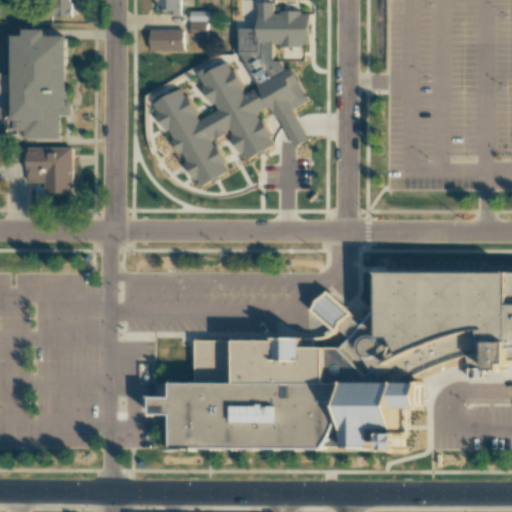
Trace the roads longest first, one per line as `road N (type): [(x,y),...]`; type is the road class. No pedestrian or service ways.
road 1 (tertiary): [(511,493),(0,491)]
road 2 (residential): [(511,232),(0,232)]
road 3 (residential): [(346,0),(345,232)]
road 4 (residential): [(113,0),(113,232)]
